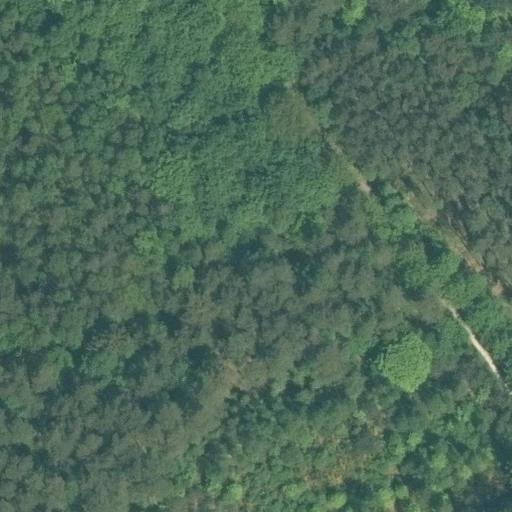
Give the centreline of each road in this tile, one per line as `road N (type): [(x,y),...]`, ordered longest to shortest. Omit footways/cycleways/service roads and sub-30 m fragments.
road 1 (track): [(511,390),(360,185)]
road 2 (track): [(360,185),(222,0)]
